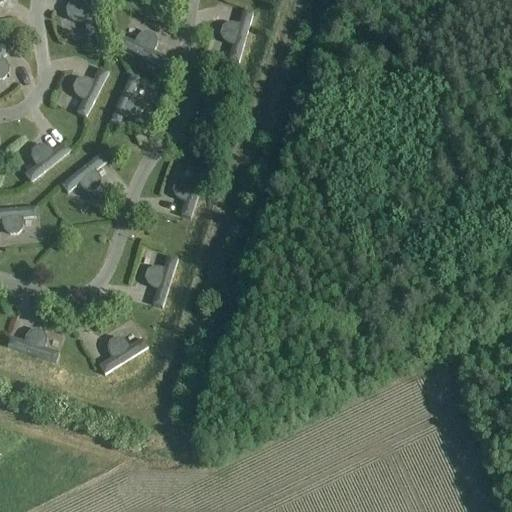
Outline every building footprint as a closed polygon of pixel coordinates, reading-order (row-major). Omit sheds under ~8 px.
[(0,0),(0,8),(6,5),(8,0),(0,0)] [(99,37),(90,0),(80,0),(81,3),(76,4),(71,7),(67,13),(69,21),(74,25),(81,26),(85,25),(88,39),(99,37)] [(240,66),(255,16),(245,14),(241,28),(236,26),(230,27),(224,30),(222,38),(225,44),(230,47),(234,49),(230,63),(240,66)] [(158,50),(159,44),(157,38),(149,35),(143,37),(138,41),(136,45),(123,39),(118,49),(165,71),(170,61),(156,55),(158,50)] [(0,83),(4,83),(11,77),(11,71),(8,65),(4,61),(15,51),(7,44),(0,51),(0,83)] [(111,71),(131,73),(132,62),(112,60),(111,71)] [(87,122),(111,76),(101,72),(95,84),(91,83),(85,81),(78,84),(74,90),(76,97),(80,102),(85,104),(77,117),(87,122)] [(143,116),(147,108),(145,102),(140,98),(136,96),(141,82),(132,78),(111,126),(121,131),(127,116),(132,118),(138,119),(143,116)] [(32,188),(73,155),(67,147),(55,156),(52,153),(47,149),(41,148),(34,153),(33,160),(35,165),(38,170),(26,179),(32,188)] [(0,171),(17,170),(16,152),(0,153),(0,171)] [(102,191),(103,183),(100,177),(98,174),(109,165),(103,157),(62,189),(69,198),(80,188),(83,192),(89,195),(95,196),(102,191)] [(191,223),(208,174),(198,170),(193,184),(189,183),(182,183),(177,186),(174,193),(177,200),(182,203),(186,205),(181,219),(191,223)] [(138,206),(155,210),(159,189),(142,186),(138,206)] [(26,227),(25,222),(40,221),(39,210),(0,213),(0,224),(3,224),(4,229),(6,235),(12,239),(20,238),(24,233),(26,227)] [(164,312),(179,262),(169,259),(165,272),(161,271),(155,271),(149,274),(146,281),(149,288),(154,291),(159,292),(153,308),(164,312)] [(48,347),(48,341),(45,335),(38,333),(31,335),(28,340),(26,345),(12,340),(8,350),(57,367),(61,357),(47,352),(48,347)] [(132,350),(129,346),(124,342),(118,341),(111,345),(109,351),(111,357),(113,362),(100,369),(106,379),(150,351),(144,342),(132,350)]
